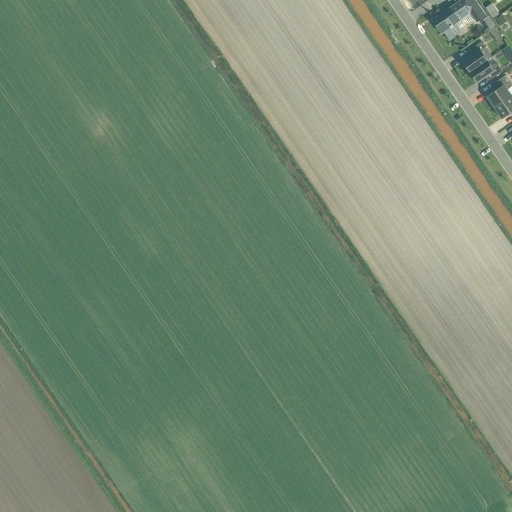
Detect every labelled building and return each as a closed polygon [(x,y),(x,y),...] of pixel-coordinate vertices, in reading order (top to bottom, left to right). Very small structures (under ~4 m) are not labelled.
[(444,12),(433,20),(437,26),(440,24),(450,40),(461,32),(455,24),(471,14),(476,22),(486,15),(475,0),(456,0),(458,2),(449,9),(448,8),(443,11),(444,12)] [(490,15),(486,18),(492,27),(496,24),(490,15)] [(503,15),(498,18),(502,24),(507,21),(503,15)] [(463,62),(470,72),(487,60),(483,54),(488,51),(482,42),(470,50),(473,55),(463,62)] [(470,72),(477,82),(487,75),(490,80),(503,72),(496,63),(491,66),(487,60),(470,72)] [(487,96),(495,107),(511,96),(511,95),(507,89),(511,86),(511,83),(506,75),(495,83),(499,88),(487,96)] [(495,107),(502,118),(511,111),(511,94),(511,95),(511,96),(495,107)]
